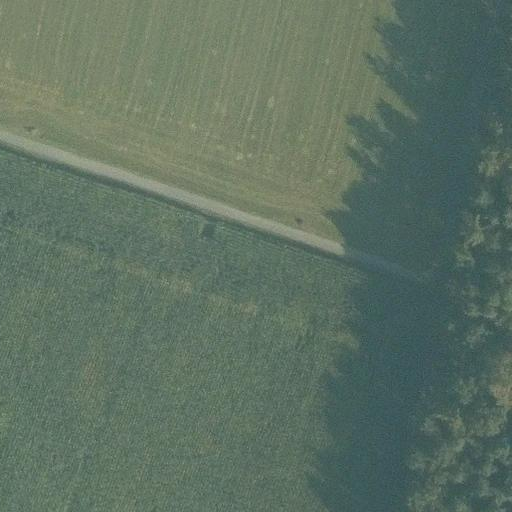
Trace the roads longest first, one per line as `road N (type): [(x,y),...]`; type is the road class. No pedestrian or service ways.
road 1 (unclassified): [(0,132),(439,283)]
road 2 (unclassified): [(496,0),(439,283)]
